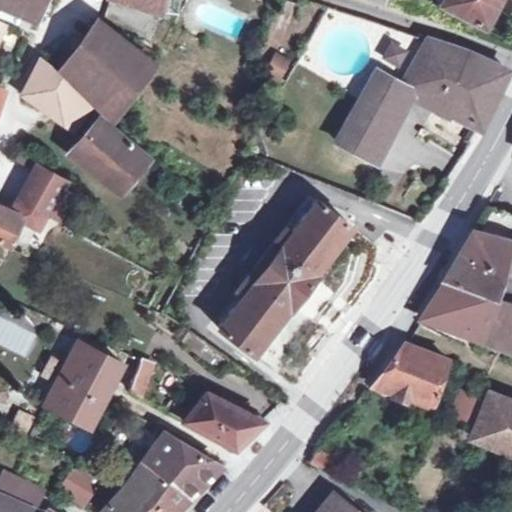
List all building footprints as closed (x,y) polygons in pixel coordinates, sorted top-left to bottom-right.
[(0,0),(0,5),(34,20),(42,0),(0,0)] [(116,0),(159,13),(160,0),(116,0)] [(442,0),(443,1),(442,3),(483,25),(496,0),(442,0)] [(62,73),(114,114),(152,63),(99,23),(62,73)] [(403,71),(416,38),(389,27),(376,60),(403,71)] [(448,114),(478,129),(506,71),(465,52),(426,40),(408,71),(430,82),(425,90),(437,95),(431,107),(447,116),(448,114)] [(286,64),(274,57),(267,70),(279,77),(286,64)] [(70,127),(76,119),(66,112),(73,102),(78,95),(51,68),(39,59),(23,94),(70,127)] [(400,84),(375,70),(336,141),(366,157),(388,116),(385,115),(399,90),(401,85),(400,84)] [(399,90),(431,107),(437,95),(425,90),(430,82),(408,71),(400,84),(401,85),(399,90)] [(83,110),(73,102),(66,112),(76,119),(83,110)] [(146,160),(99,118),(72,150),(121,190),(146,160)] [(65,180),(40,166),(21,201),(59,222),(62,216),(74,195),(61,187),(65,180)] [(352,228),(316,201),(291,233),(243,296),(218,329),(254,356),(290,310),(291,311),(298,301),(314,280),(318,274),(317,273),(352,228)] [(511,241),(511,239),(511,213),(486,206),(457,256),(443,281),(419,316),(478,337),(511,349),(511,241)] [(19,220),(0,211),(0,241),(9,244),(19,220)] [(67,219),(62,216),(59,222),(63,225),(67,219)] [(237,291),(243,296),(291,233),(285,229),(270,247),(253,270),(237,291)] [(183,345),(194,352),(202,341),(191,333),(183,345)] [(430,407),(446,357),(402,340),(370,386),(430,407)] [(54,383),(52,387),(43,404),(88,427),(120,364),(76,341),(64,364),(54,383)] [(218,371),(227,358),(202,341),(194,352),(192,354),(218,371)] [(54,383),(64,364),(53,358),(43,377),(54,383)] [(139,360),(139,361),(128,392),(138,397),(151,365),(139,360)] [(451,413),(467,420),(477,398),(472,396),(477,383),(466,378),(451,413)] [(168,401),(163,410),(235,448),(262,421),(206,391),(190,410),(178,404),(176,405),(168,401)] [(471,437),(511,453),(511,402),(488,393),(471,437)] [(17,412),(7,431),(19,437),(29,418),(17,412)] [(162,434),(142,464),(188,495),(217,466),(211,460),(162,434)] [(340,459),(316,447),(308,461),(332,474),(340,459)] [(171,511),(188,495),(142,464),(135,474),(128,485),(104,511),(171,511)] [(87,477),(71,468),(58,492),(82,507),(90,491),(82,487),(87,477)] [(1,470),(0,471),(0,492),(0,493),(27,505),(29,505),(37,504),(43,491),(1,470)] [(356,511),(332,492),(316,511),(356,511)] [(27,505),(0,493),(0,511),(25,511),(29,505),(27,505)]
